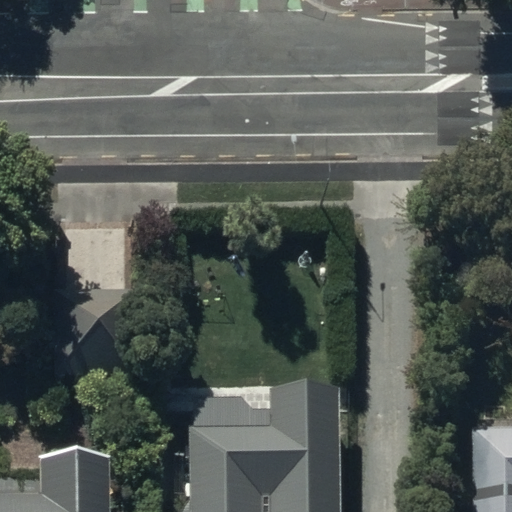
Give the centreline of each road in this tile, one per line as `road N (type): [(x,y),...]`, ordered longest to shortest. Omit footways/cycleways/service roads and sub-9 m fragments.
road 1 (tertiary): [(511,78),(195,81)]
road 2 (tertiary): [(195,81),(0,87)]
